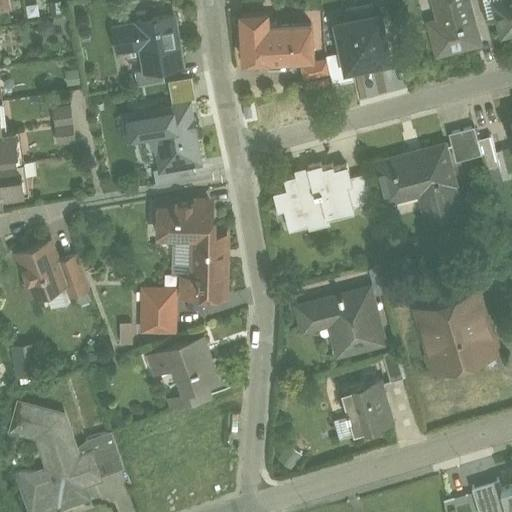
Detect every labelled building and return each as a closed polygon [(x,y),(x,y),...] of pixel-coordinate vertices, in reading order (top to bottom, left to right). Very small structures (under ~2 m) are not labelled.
[(9,0),(0,0),(0,8),(10,7),(9,0)] [(468,0),(435,0),(443,27),(433,30),(439,52),(479,41),(468,0)] [(511,0),(497,0),(493,1),(502,34),(511,31),(511,0)] [(382,7),(335,18),(346,69),(393,59),(382,7)] [(311,21),(268,23),(267,10),(242,12),(244,59),(313,55),(311,21)] [(174,13),(137,19),(138,22),(114,26),(118,49),(118,48),(118,47),(141,42),(146,69),(146,70),(163,67),(183,63),(174,13)] [(328,57),(302,62),(305,76),(331,70),(328,57)] [(78,67),(66,69),(68,83),(80,82),(78,67)] [(163,67),(146,70),(146,69),(135,70),(138,84),(165,79),(163,67)] [(189,102),(134,111),(139,137),(160,133),(165,165),(194,160),(194,161),(200,160),(189,102)] [(71,103),(54,105),(56,123),(74,120),(71,103)] [(0,130),(16,128),(3,129),(1,111),(0,110),(0,130)] [(74,120),(56,123),(58,141),(76,138),(74,120)] [(475,125),(449,131),(456,159),(482,152),(479,139),(475,125)] [(16,128),(0,130),(0,162),(18,160),(16,148),(19,147),(16,128)] [(491,135),(479,139),(482,152),(487,170),(500,167),(491,135)] [(445,143),(376,161),(386,199),(428,188),(435,214),(457,208),(451,182),(454,181),(445,143)] [(18,160),(0,162),(0,195),(2,196),(25,192),(22,171),(19,172),(18,160)] [(165,165),(154,168),(157,182),(196,175),(194,161),(194,160),(165,165)] [(333,164),(322,166),(321,162),(308,165),(310,174),(297,177),(296,174),(284,177),(287,188),(275,191),(279,209),(285,207),(289,226),(308,221),(311,213),(325,209),(327,216),(354,209),(353,204),(347,183),(352,182),(350,175),(347,163),(334,167),(333,164)] [(367,171),(350,175),(352,182),(347,183),(353,204),(375,198),(367,171)] [(210,198),(196,198),(196,201),(177,201),(177,205),(159,205),(159,233),(192,234),(191,273),(182,273),(182,293),(226,294),(227,233),(214,233),(214,221),(209,221),(210,198)] [(51,238),(18,250),(27,276),(25,281),(28,288),(33,290),(34,293),(65,281),(67,281),(59,259),(51,238)] [(78,251),(59,259),(67,281),(65,281),(70,293),(90,285),(78,251)] [(393,259),(369,265),(376,291),(399,285),(393,259)] [(370,285),(298,303),(304,326),(339,317),(342,330),(334,332),(339,350),(384,339),(370,285)] [(176,287),(144,287),(143,328),(175,329),(176,287)] [(478,288),(417,306),(429,347),(426,352),(429,362),(434,365),(435,368),(496,349),(496,346),(498,342),(495,332),(490,329),(478,288)] [(122,320),(123,341),(136,341),(135,319),(122,320)] [(203,333),(149,352),(156,371),(175,364),(185,391),(206,383),(219,378),(203,333)] [(14,343),(18,374),(42,370),(37,339),(14,343)] [(394,348),(382,352),(391,380),(404,376),(394,348)] [(379,376),(342,387),(348,407),(345,408),(347,414),(351,413),(356,431),(392,420),(379,376)] [(206,383),(185,391),(189,402),(210,394),(206,383)] [(64,412),(20,400),(12,430),(13,430),(15,423),(41,429),(54,467),(48,469),(48,470),(33,476),(34,481),(18,487),(24,505),(25,504),(28,511),(72,511),(85,508),(83,502),(85,501),(83,482),(102,475),(102,474),(93,449),(92,449),(79,454),(64,412)] [(112,428),(88,436),(92,449),(93,449),(102,474),(125,466),(112,428)] [(499,476),(473,484),(481,511),(490,511),(508,507),(501,486),(499,476)] [(511,511),(511,482),(501,486),(508,507),(508,511),(511,511)]
